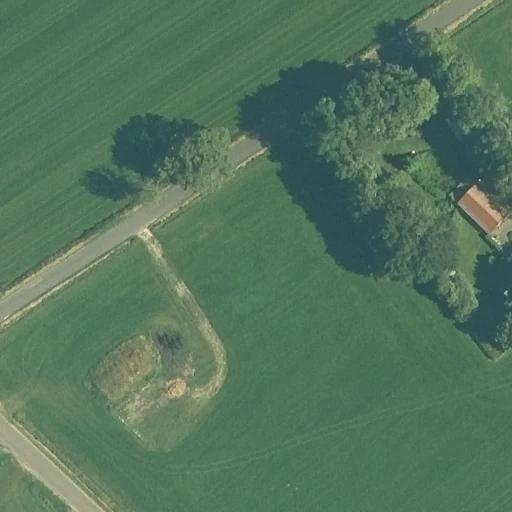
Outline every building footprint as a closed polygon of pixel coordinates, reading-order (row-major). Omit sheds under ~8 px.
[(489,238),(509,216),(477,185),(457,206),(489,238)] [(195,227),(208,248),(265,214),(253,193),(195,227)] [(297,254),(286,260),(292,272),(303,266),(297,254)] [(511,265),(493,286),(511,303),(511,265)] [(446,285),(456,275),(447,266),(437,276),(446,285)] [(245,302),(248,289),(236,286),(233,299),(245,302)]
